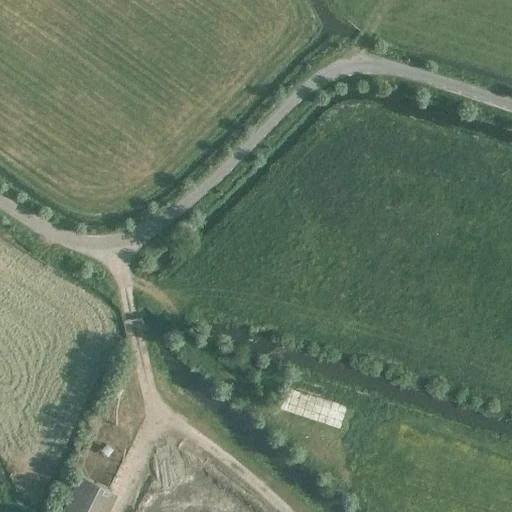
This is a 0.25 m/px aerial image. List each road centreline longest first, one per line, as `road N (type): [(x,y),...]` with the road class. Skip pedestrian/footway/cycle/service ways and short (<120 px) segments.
road 1 (unclassified): [(511,106),(357,63),(329,72),(296,98),(162,223),(111,245),(67,241),(0,198)]
road 2 (track): [(20,511),(49,415),(40,256),(51,231)]
road 3 (track): [(115,511),(158,418),(282,511)]
road 4 (track): [(158,418),(111,245)]
road 5 (track): [(118,277),(159,296),(209,365),(246,394)]
road 6 (track): [(199,351),(370,396)]
